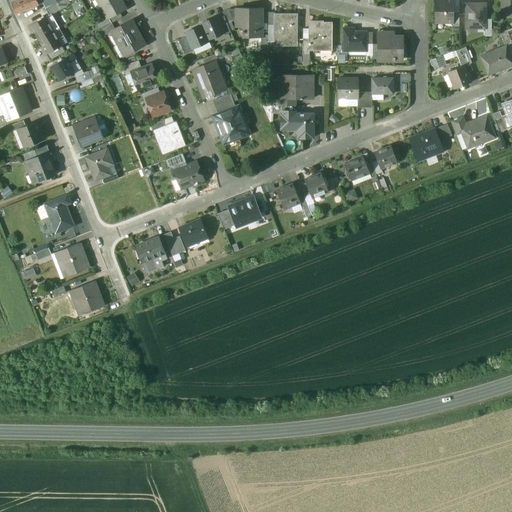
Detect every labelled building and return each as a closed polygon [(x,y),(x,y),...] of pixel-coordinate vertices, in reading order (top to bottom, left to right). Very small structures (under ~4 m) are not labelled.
[(18,0),(11,3),(16,15),(38,5),(36,0),(18,0)] [(63,0),(45,10),(48,16),(66,6),(63,0)] [(120,0),(96,0),(106,17),(107,19),(108,18),(125,9),(120,0)] [(452,0),(435,0),(435,22),(436,22),(436,20),(444,20),(444,22),(452,22),(453,22),(453,12),(452,0)] [(511,0),(502,0),(502,15),(511,14),(511,0)] [(486,4),(466,4),(466,26),(484,26),(485,26),(486,26),(486,19),(486,4)] [(228,9),(222,12),(223,16),(227,23),(233,21),(228,9)] [(261,9),(236,9),(236,21),(244,21),(244,37),(260,37),(261,37),(261,35),(261,9)] [(275,14),(274,14),(274,26),(273,42),(284,42),(284,45),(296,45),(297,17),(284,17),(284,14),(275,14)] [(223,16),(218,19),(224,32),(223,32),(224,35),(231,33),(227,23),(223,16)] [(45,17),(28,27),(36,41),(53,32),(45,17)] [(106,17),(95,24),(99,31),(112,24),(108,18),(107,19),(106,17)] [(217,17),(201,24),(202,26),(207,39),(223,32),(224,32),(218,19),(217,17)] [(115,29),(110,32),(111,32),(124,56),(145,45),(131,20),(115,29)] [(322,22),(309,22),(309,39),(309,50),(331,50),(331,23),(322,23),(322,22)] [(112,24),(99,31),(103,37),(111,32),(110,32),(115,29),(112,24)] [(202,26),(185,34),(186,36),(192,49),(193,49),(209,42),(207,39),(202,26)] [(351,32),(351,28),(343,28),(343,51),(351,51),(351,49),(366,49),(366,44),(366,32),(351,32)] [(511,44),(506,31),(500,34),(505,46),(511,44)] [(53,32),(36,41),(44,56),(46,54),(61,46),(53,32)] [(389,33),(378,33),(378,45),(378,58),(379,58),(394,58),(394,59),(402,59),(402,38),(389,38),(389,33)] [(186,36),(178,40),(185,55),(194,51),(193,49),(192,49),(186,36)] [(446,45),(438,47),(440,54),(448,52),(446,45)] [(61,46),(46,54),(50,61),(65,52),(61,46)] [(511,59),(507,46),(481,56),(488,75),(511,65),(511,59)] [(461,64),(471,61),(466,47),(457,51),(461,64)] [(445,59),(457,56),(455,51),(443,54),(445,59)] [(73,54),(65,59),(68,64),(76,59),(73,54)] [(216,54),(202,59),(204,65),(215,61),(215,62),(218,61),(216,54)] [(65,59),(51,67),(59,82),(74,73),(68,64),(65,59)] [(138,61),(121,67),(125,77),(132,74),(132,73),(141,69),(138,61)] [(204,65),(192,70),(203,98),(218,93),(216,89),(224,86),(215,62),(215,61),(204,65)] [(14,70),(16,77),(27,73),(25,66),(14,70)] [(141,69),(132,73),(132,74),(135,81),(133,84),(135,87),(138,89),(157,82),(151,66),(141,69)] [(465,66),(448,72),(454,89),(471,82),(465,66)] [(88,72),(75,77),(77,84),(90,79),(88,72)] [(313,75),(280,75),(280,95),(285,95),(285,99),(295,99),(300,99),(300,100),(302,100),(302,99),(313,99),(313,75)] [(392,78),(372,78),(372,92),(372,94),(392,94),(392,78)] [(358,79),(338,79),(338,99),(358,99),(358,93),(358,79)] [(22,88),(0,96),(0,102),(7,121),(31,112),(22,88)] [(158,88),(141,94),(144,102),(146,101),(146,100),(160,94),(158,88)] [(366,92),(358,93),(358,99),(358,108),(366,108),(366,92)] [(160,94),(146,100),(146,101),(153,117),(170,110),(164,93),(160,94)] [(230,94),(213,101),(218,114),(235,107),(230,94)] [(285,95),(280,95),(280,106),(281,106),(295,106),(295,99),(285,99),(285,95)] [(511,99),(502,104),(506,114),(501,116),(506,129),(507,129),(506,127),(511,124),(511,99)] [(218,114),(212,116),(223,144),(249,134),(238,106),(235,107),(218,114)] [(295,114),(281,114),(281,129),(297,129),(297,138),(313,138),(313,114),(295,114)] [(471,122),(465,125),(462,118),(452,122),(457,134),(461,132),(468,148),(495,138),(486,116),(476,120),(476,121),(474,122),(474,123),(472,124),(471,122)] [(506,129),(501,116),(494,119),(499,132),(506,129)] [(93,118),(87,120),(89,126),(96,124),(93,118)] [(87,120),(73,126),(75,131),(76,132),(89,127),(89,126),(87,120)] [(163,120),(150,125),(152,131),(165,126),(163,120)] [(24,121),(11,125),(13,132),(18,130),(18,129),(26,126),(24,121)] [(26,126),(18,129),(18,130),(25,147),(44,140),(37,122),(26,126)] [(165,126),(152,131),(159,150),(171,146),(173,151),(185,146),(176,122),(165,126)] [(89,127),(76,132),(75,131),(75,132),(80,146),(101,138),(101,136),(101,135),(101,132),(99,130),(99,131),(96,124),(89,126),(89,127)] [(447,124),(435,129),(439,140),(452,135),(447,124)] [(435,129),(409,139),(417,160),(443,150),(439,140),(435,129)] [(46,145),(34,150),(37,158),(46,154),(47,154),(50,153),(46,145)] [(171,146),(159,150),(161,155),(173,151),(171,146)] [(390,146),(374,153),(377,161),(380,169),(381,169),(397,163),(390,146)] [(106,149),(85,158),(94,181),(100,179),(109,175),(104,162),(110,160),(106,149)] [(37,158),(25,162),(31,175),(36,173),(40,181),(55,175),(47,154),(46,154),(37,158)] [(182,154),(165,161),(167,167),(173,170),(173,171),(180,169),(179,166),(186,163),(182,154)] [(363,157),(344,164),(347,172),(351,181),(369,174),(370,174),(366,165),(363,157)] [(110,160),(104,162),(109,175),(115,173),(110,160)] [(377,161),(372,163),(376,174),(382,172),(381,169),(380,169),(377,161)] [(196,162),(187,166),(186,163),(179,166),(180,169),(173,171),(177,180),(179,179),(183,188),(192,185),(196,186),(200,185),(202,181),(204,180),(196,162)] [(376,174),(372,163),(366,165),(370,174),(369,174),(370,177),(376,174)] [(109,175),(100,179),(102,185),(118,179),(115,173),(109,175)] [(321,173),(305,180),(306,183),(310,194),(312,198),(328,192),(321,173)] [(306,183),(300,185),(304,197),(310,194),(306,183)] [(293,184),(276,191),(283,209),(300,203),(299,199),(294,188),(293,184)] [(300,185),(294,188),(299,199),(304,197),(300,185)] [(348,202),(358,197),(354,189),(345,193),(348,202)] [(67,196),(45,205),(53,226),(70,220),(64,205),(70,203),(67,196)] [(253,198),(229,207),(229,209),(235,225),(236,227),(246,223),(245,220),(260,214),(253,198)] [(229,209),(217,214),(223,230),(235,225),(229,209)] [(70,220),(53,226),(56,233),(73,226),(70,220)] [(200,220),(183,227),(185,233),(181,235),(186,246),(208,237),(200,220)] [(173,239),(171,232),(163,235),(172,256),(179,253),(173,239)] [(185,251),(179,236),(173,239),(179,253),(185,251)] [(158,237),(134,246),(145,273),(156,269),(152,258),(164,253),(158,237)] [(79,243),(55,252),(59,262),(63,260),(69,276),(89,268),(79,243)] [(49,248),(35,254),(37,260),(51,255),(49,248)] [(24,272),(26,279),(38,274),(36,268),(24,272)] [(134,273),(126,278),(131,286),(139,281),(134,273)] [(99,297),(93,282),(70,290),(80,316),(104,306),(100,297),(99,297)] [(51,291),(53,297),(66,292),(64,287),(51,291)]
